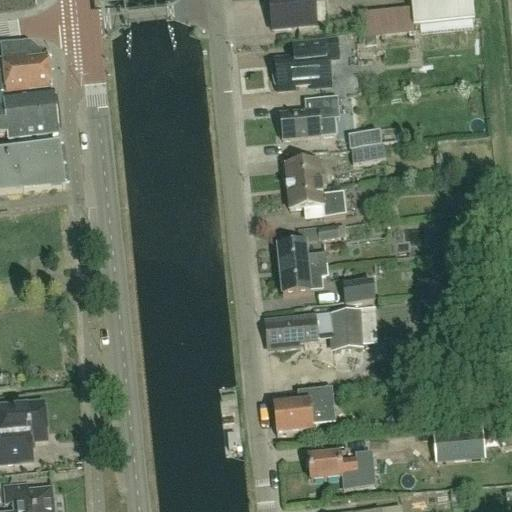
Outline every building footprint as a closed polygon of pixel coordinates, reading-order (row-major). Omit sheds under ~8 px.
[(318,7),(331,6),(330,0),(306,0),(273,4),(276,37),(321,33),(318,7)] [(475,22),(472,0),(409,0),(411,11),(360,17),(363,38),(382,36),(413,33),(413,29),(475,22)] [(413,33),(382,36),(384,51),(415,48),(413,33)] [(296,64),(276,65),(280,100),(335,94),(332,60),(320,61),(318,49),(294,52),(296,64)] [(0,98),(29,96),(29,94),(52,91),(48,59),(26,62),(26,60),(0,62),(0,98)] [(8,143),(58,136),(52,94),(3,101),(3,100),(0,100),(0,138),(8,138),(8,143)] [(313,117),(280,121),(283,147),(321,143),(319,126),(340,124),(339,121),(351,120),(349,100),(337,101),(338,103),(312,105),(313,117)] [(349,154),(381,151),(379,137),(348,140),(349,154)] [(0,199),(65,191),(59,148),(0,155),(0,199)] [(352,170),(384,168),(383,153),(351,155),(352,170)] [(316,193),(322,193),(322,191),(326,190),(325,180),(321,180),(319,166),(285,170),(288,197),(300,195),(300,190),(314,188),(316,193)] [(300,195),(288,197),(290,213),(323,210),(324,221),(346,219),(343,195),(323,198),(322,193),(316,193),(314,188),(300,190),(300,195)] [(464,210),(462,197),(445,199),(447,212),(464,210)] [(497,216),(488,218),(490,238),(499,237),(497,216)] [(318,232),(319,244),(346,241),(345,229),(318,232)] [(307,259),(305,247),(277,249),(280,274),(327,270),(326,259),(318,260),(318,258),(307,259)] [(502,267),(501,253),(452,257),(454,276),(477,274),(476,270),(502,267)] [(327,270),(280,274),(283,299),(311,296),(309,284),(320,282),(320,280),(328,279),(327,270)] [(344,289),(346,306),(375,304),(373,286),(344,289)] [(361,353),(361,347),(379,346),(376,311),(357,312),(358,316),(268,325),(268,329),(265,329),(267,350),(275,350),(276,354),(299,352),(299,347),(332,343),(333,356),(361,353)] [(312,428),(334,426),(331,392),(308,394),(310,405),(273,409),(276,439),(313,436),(312,428)] [(31,445),(47,443),(43,406),(0,410),(0,468),(32,465),(31,451),(31,445)] [(434,437),(436,466),(484,461),(482,433),(434,437)] [(411,467),(411,452),(390,452),(390,467),(411,467)] [(342,478),(356,477),(354,464),(339,466),(339,459),(309,462),(311,486),(343,483),(342,478)] [(53,511),(51,492),(28,494),(27,487),(5,489),(6,506),(13,505),(14,511),(53,511)]
